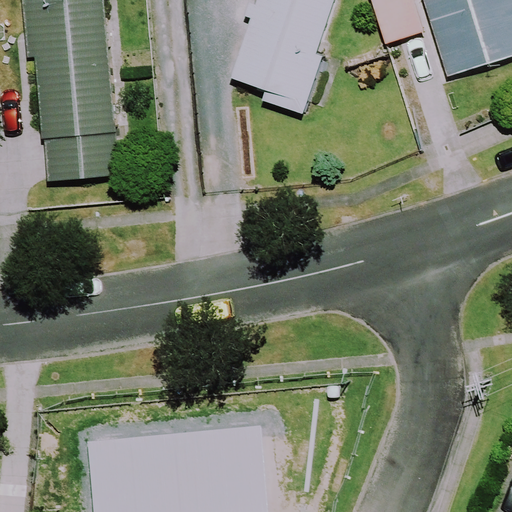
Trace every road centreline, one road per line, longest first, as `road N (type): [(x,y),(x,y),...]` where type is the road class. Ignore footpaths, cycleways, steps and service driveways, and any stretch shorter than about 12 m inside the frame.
road 1 (residential): [(403,254),(0,327)]
road 2 (residential): [(394,511),(430,411),(430,374),(403,254)]
